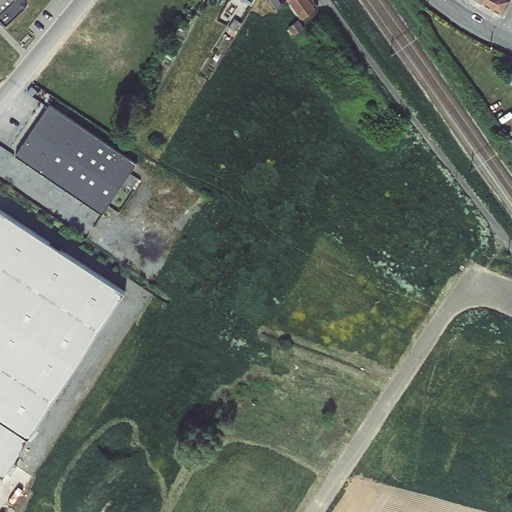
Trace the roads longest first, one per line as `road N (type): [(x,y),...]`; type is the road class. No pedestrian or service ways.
road 1 (unclassified): [(314,511),(456,294),(479,287),(511,299)]
road 2 (unclassified): [(323,0),(511,246)]
road 3 (tertiary): [(0,103),(83,0)]
